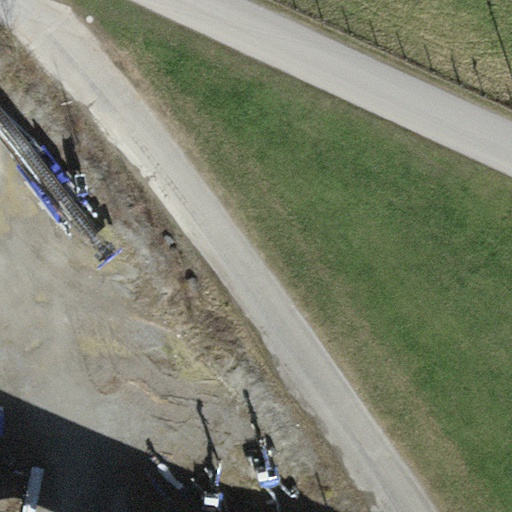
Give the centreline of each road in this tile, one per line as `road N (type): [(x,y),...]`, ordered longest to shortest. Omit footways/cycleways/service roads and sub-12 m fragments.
road 1 (tertiary): [(170,0),(511,153)]
road 2 (unknown): [(0,262),(46,335),(77,444),(69,511)]
